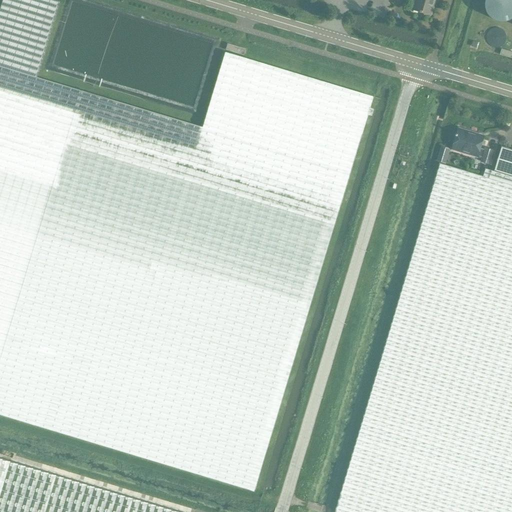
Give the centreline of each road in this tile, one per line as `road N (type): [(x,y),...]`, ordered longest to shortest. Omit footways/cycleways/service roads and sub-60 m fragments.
road 1 (unclassified): [(280,511),(417,63)]
road 2 (tertiary): [(417,63),(204,0)]
